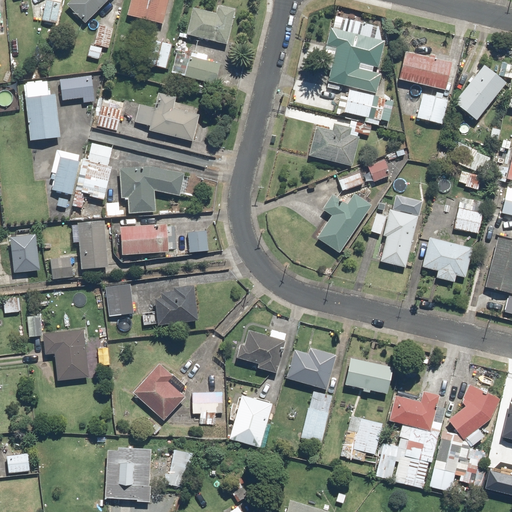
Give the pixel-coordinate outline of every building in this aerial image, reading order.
[(61,3),(46,0),(42,20),(56,24),(61,3)] [(71,0),(67,5),(85,23),(107,0),(71,0)] [(131,0),(128,15),(163,23),(168,0),(131,0)] [(193,8),(186,34),(227,44),(236,9),(218,5),(216,13),(193,8)] [(359,35),(331,28),(326,45),(336,48),(328,81),(376,92),(380,74),(359,69),(360,63),(378,67),(385,41),(380,40),(382,31),(379,30),(380,27),(362,23),(359,35)] [(113,28),(99,25),(94,44),(108,47),(113,28)] [(146,63),(165,68),(172,44),(152,39),(146,63)] [(102,48),(91,45),(88,56),(99,59),(102,48)] [(406,51),(399,79),(445,90),(452,62),(406,51)] [(176,53),(172,73),(215,83),(220,64),(176,53)] [(454,102),(476,119),(506,82),(484,65),(454,102)] [(91,76),(60,80),(62,99),(83,97),(83,102),(94,101),(91,76)] [(24,84),(31,140),(60,137),(55,94),(49,95),(47,81),(24,84)] [(350,90),(344,112),(380,120),(386,98),(350,90)] [(150,126),(149,130),(193,141),(199,115),(173,108),(176,97),(159,93),(155,108),(139,104),(135,122),(150,126)] [(448,100),(423,93),(417,117),(442,124),(448,100)] [(117,130),(124,102),(104,97),(97,125),(117,130)] [(394,123),(399,109),(388,105),(383,120),(394,123)] [(354,132),(369,135),(371,125),(357,122),(354,132)] [(316,127),(309,156),(352,166),(359,137),(350,135),(352,128),(333,123),(332,130),(316,127)] [(483,174),(490,158),(476,153),(477,151),(454,141),(447,159),(483,174)] [(104,199),(112,167),(107,166),(112,148),(92,143),(88,159),(83,158),(75,190),(90,194),(89,196),(104,199)] [(72,194),(80,162),(59,157),(52,190),(72,194)] [(368,165),(374,181),(390,176),(384,160),(368,165)] [(508,165),(490,161),(486,178),(504,182),(508,165)] [(156,211),(154,190),(179,195),(184,173),(150,166),(120,168),(122,198),(128,197),(129,213),(156,211)] [(465,186),(478,189),(481,177),(462,171),(459,182),(466,184),(465,186)] [(339,180),(342,190),(363,183),(360,173),(339,180)] [(340,253),(372,205),(354,194),(347,204),(332,194),(322,209),(332,215),(317,238),(340,253)] [(422,201),(396,195),(393,209),(419,215),(422,201)] [(483,213),(481,213),(483,203),(461,197),(458,209),(459,209),(454,228),(478,234),(483,213)] [(406,267),(418,216),(390,209),(383,236),(386,236),(380,262),(406,267)] [(380,234),(385,217),(376,214),(371,231),(380,234)] [(104,220),(77,222),(82,268),(108,266),(104,220)] [(120,227),(122,255),(169,252),(167,224),(120,227)] [(189,232),(190,252),(208,250),(207,231),(189,232)] [(36,234),(10,237),(15,272),(40,269),(36,234)] [(429,237),(422,267),(438,270),(436,277),(455,281),(456,275),(465,277),(472,247),(429,237)] [(511,241),(498,237),(485,287),(511,293),(511,241)] [(70,257),(50,259),(52,279),(72,276),(70,257)] [(130,284),(105,287),(109,325),(132,322),(131,314),(134,313),(130,284)] [(155,298),(158,325),(198,321),(194,285),(174,287),(174,291),(160,292),(161,298),(155,298)] [(4,299),(5,313),(20,311),(18,297),(4,299)] [(27,317),(30,337),(42,336),(40,315),(27,317)] [(57,317),(58,325),(76,323),(75,315),(57,317)] [(89,376),(83,329),(43,334),(45,354),(55,353),(58,380),(89,376)] [(241,344),(237,357),(258,363),(257,367),(277,373),(286,341),(249,330),(244,345),(241,344)] [(286,378),(326,389),(336,355),(310,348),(309,354),(294,350),(286,378)] [(351,358),(345,384),(387,394),(393,368),(351,358)] [(160,363),(133,392),(164,420),(185,397),(168,381),(173,375),(160,363)] [(462,401),(465,407),(448,420),(463,439),(464,438),(471,446),(484,436),(478,428),(490,419),(500,399),(470,384),(462,401)] [(312,391),(301,438),(322,442),(329,412),(328,412),(332,396),(312,391)] [(395,396),(389,420),(431,430),(439,395),(423,391),(421,402),(395,396)] [(222,392),(192,393),(193,414),(200,414),(201,424),(216,424),(216,413),(223,413),(222,392)] [(260,447),(272,404),(242,395),(230,439),(260,447)] [(511,401),(502,436),(511,438),(511,401)] [(351,416),(342,456),(364,461),(366,451),(375,454),(382,424),(351,416)] [(431,462),(438,433),(412,427),(405,455),(431,462)] [(399,447),(384,443),(376,476),(391,480),(399,447)] [(137,501),(150,502),(150,486),(149,486),(151,449),(118,448),(118,450),(108,450),(106,498),(137,499),(137,501)] [(7,455),(9,472),(30,470),(28,453),(7,455)] [(422,488),(428,462),(400,455),(394,481),(422,488)] [(493,493),(496,482),(507,484),(510,472),(499,469),(486,466),(481,490),(493,493)] [(338,488),(334,499),(344,503),(348,492),(338,488)] [(328,511),(289,500),(285,511),(328,511)]
